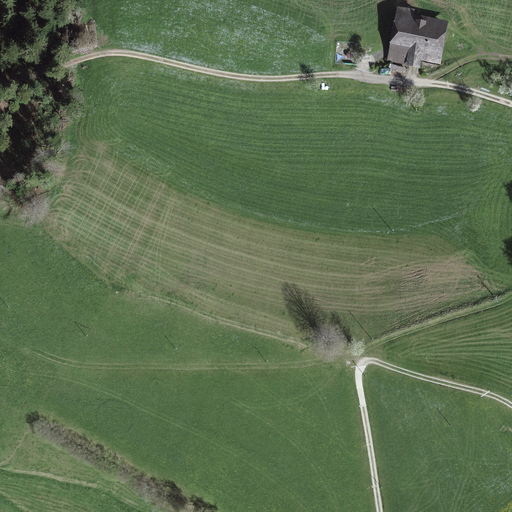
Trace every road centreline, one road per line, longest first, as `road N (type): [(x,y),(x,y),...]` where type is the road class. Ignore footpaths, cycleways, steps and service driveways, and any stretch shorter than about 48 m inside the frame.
road 1 (track): [(511,103),(423,79),(251,79),(111,51),(0,77)]
road 2 (track): [(0,330),(53,358),(92,365),(363,359)]
road 3 (track): [(511,404),(383,363),(363,365),(380,511)]
road 4 (track): [(363,365),(373,343),(511,295)]
